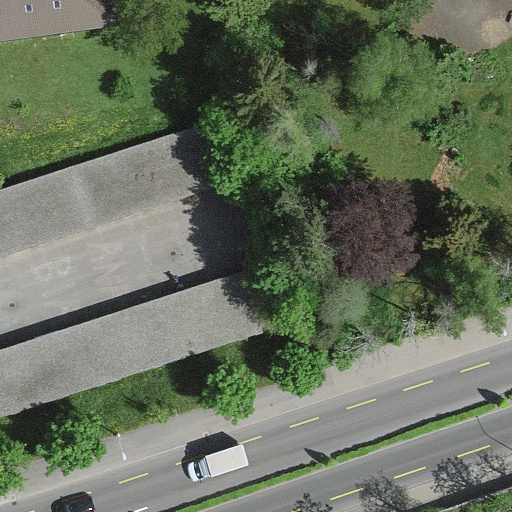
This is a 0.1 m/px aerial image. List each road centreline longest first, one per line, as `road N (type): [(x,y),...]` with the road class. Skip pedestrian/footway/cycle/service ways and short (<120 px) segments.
road 1 (primary): [(511,371),(78,511)]
road 2 (primary): [(234,511),(511,421)]
